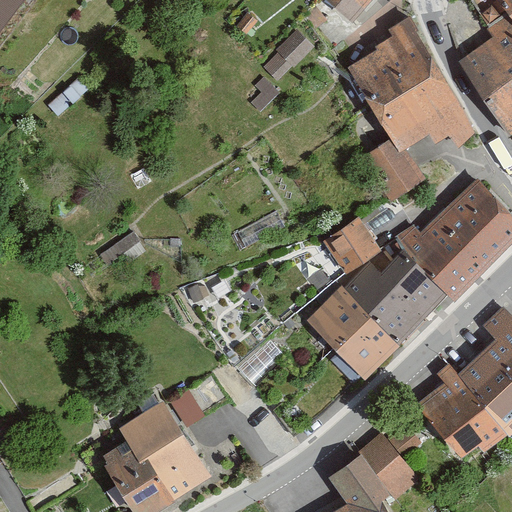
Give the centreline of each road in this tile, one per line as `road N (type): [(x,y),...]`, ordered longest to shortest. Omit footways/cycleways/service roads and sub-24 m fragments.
road 1 (residential): [(511,273),(318,466),(228,511)]
road 2 (tertiary): [(511,157),(452,66),(427,0)]
